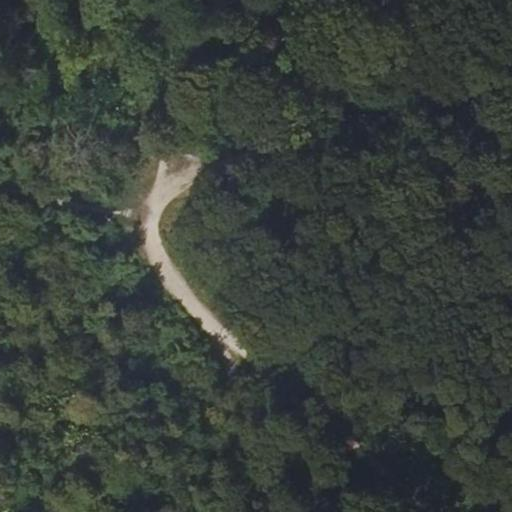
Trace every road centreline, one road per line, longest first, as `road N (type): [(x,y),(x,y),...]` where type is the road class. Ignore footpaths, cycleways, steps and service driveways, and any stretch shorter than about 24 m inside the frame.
road 1 (track): [(147,216),(511,58)]
road 2 (track): [(381,0),(239,39),(191,82),(162,139),(147,216)]
road 3 (track): [(231,363),(414,511)]
road 4 (track): [(147,216),(173,285),(231,363)]
road 5 (track): [(231,363),(262,511)]
